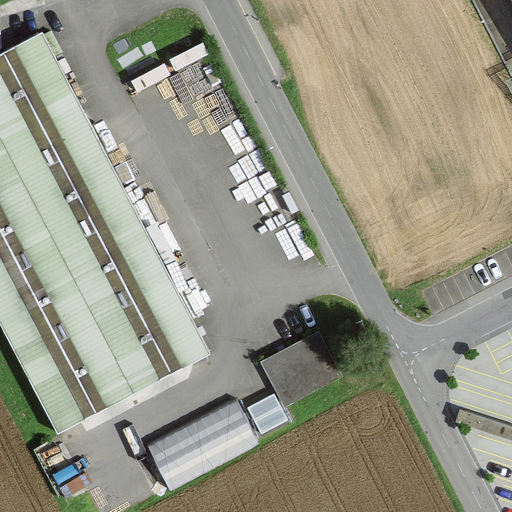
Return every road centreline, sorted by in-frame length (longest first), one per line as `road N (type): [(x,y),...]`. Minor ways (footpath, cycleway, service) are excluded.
road 1 (residential): [(404,360),(219,0)]
road 2 (residential): [(480,511),(404,360)]
road 3 (residential): [(404,360),(511,304)]
